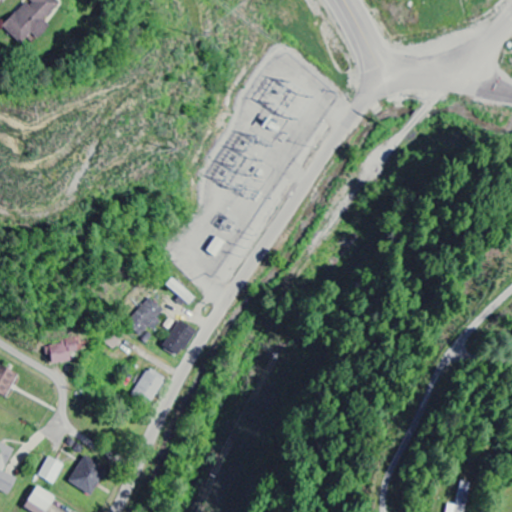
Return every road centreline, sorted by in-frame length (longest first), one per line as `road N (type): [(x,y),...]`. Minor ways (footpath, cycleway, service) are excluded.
road 1 (tertiary): [(116,511),(190,362),(356,112),(405,83),(470,87)]
road 2 (residential): [(511,288),(437,371),(389,474),(383,511)]
road 3 (residential): [(138,468),(71,427),(60,382),(0,345)]
